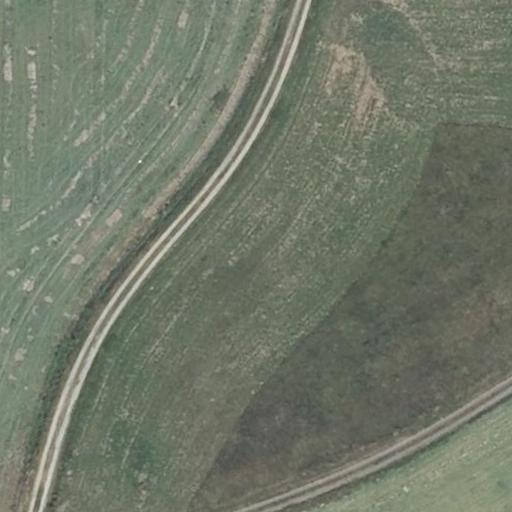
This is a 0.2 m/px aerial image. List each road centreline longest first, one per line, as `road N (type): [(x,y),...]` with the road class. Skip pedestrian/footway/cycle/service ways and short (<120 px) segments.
road 1 (track): [(49,511),(94,343),(267,108),(311,0)]
road 2 (track): [(256,511),(318,489),(511,384)]
